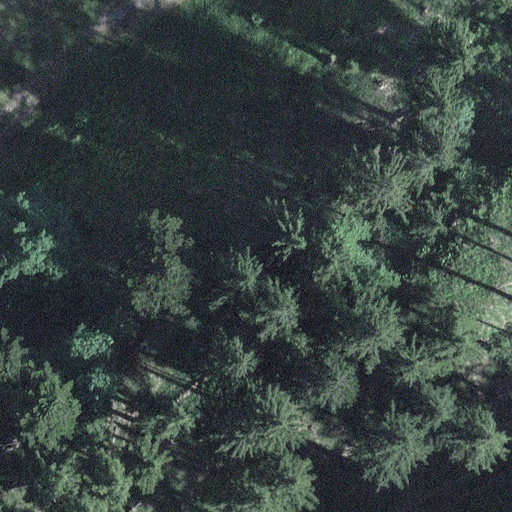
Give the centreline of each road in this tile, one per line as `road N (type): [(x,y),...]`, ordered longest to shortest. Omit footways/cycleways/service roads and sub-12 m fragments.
road 1 (track): [(511,359),(407,427),(309,511)]
road 2 (track): [(0,120),(177,0)]
